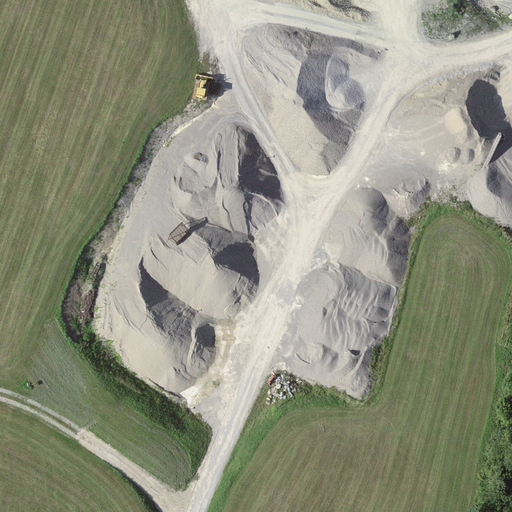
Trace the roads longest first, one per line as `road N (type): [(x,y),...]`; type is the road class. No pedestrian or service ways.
road 1 (track): [(194,511),(383,112),(411,69),(483,59),(511,44)]
road 2 (track): [(196,501),(0,398)]
